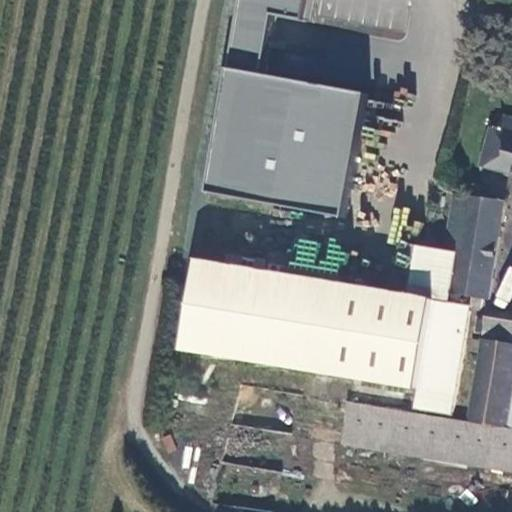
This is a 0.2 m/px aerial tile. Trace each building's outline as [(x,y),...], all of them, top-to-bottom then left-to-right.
[(245,0),(214,193),(352,219),(375,93),(267,75),(277,13),(309,18),(309,14),(311,0),(245,0)] [(477,167),(511,175),(511,119),(499,116),(496,128),(487,126),(477,167)] [(491,299),(501,203),(452,197),(446,252),(419,250),(415,289),(424,291),(439,293),(428,383),(427,382),(424,408),(460,412),(472,306),(450,304),(451,295),(491,299)] [(415,289),(200,254),(187,345),(411,380),(424,291),(415,289)] [(506,309),(511,294),(511,267),(508,266),(492,303),(506,309)] [(439,293),(424,291),(411,380),(427,382),(428,383),(439,293)] [(511,314),(488,312),(485,339),(511,341),(511,314)] [(359,446),(511,462),(511,341),(485,339),(477,417),(363,406),(359,446)]
